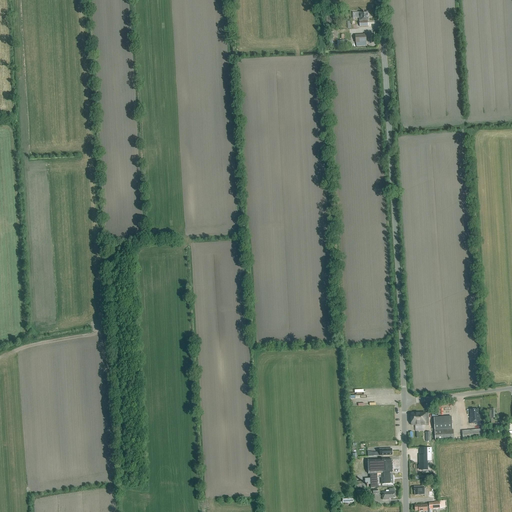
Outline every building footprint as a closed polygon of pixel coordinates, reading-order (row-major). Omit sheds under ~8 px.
[(358,13),(359,21),(368,21),(368,12),(364,13),(364,12),(363,12),(363,13),(358,13)] [(332,34),(329,34),(329,45),(333,45),(333,48),(347,47),(347,40),(338,41),(337,29),(332,30),(332,34)] [(500,428),(500,423),(494,423),(494,419),(496,419),(496,414),(495,414),(495,409),(491,410),(491,411),(489,411),(490,419),(491,419),(491,423),(490,423),(491,428),(500,428)] [(480,423),(479,415),(478,415),(478,410),(470,410),(471,417),(469,417),(470,424),(480,423)] [(429,424),(428,413),(411,414),(411,425),(429,424)] [(435,440),(454,439),(453,430),(452,417),(434,418),(435,440)] [(484,437),(483,429),(462,431),(463,439),(484,437)] [(426,455),(419,456),(420,466),(419,466),(418,470),(420,471),(421,470),(427,470),(426,455)] [(367,461),(368,473),(392,472),(392,460),(367,461)] [(381,485),(393,484),(392,472),(368,473),(368,475),(369,475),(370,477),(370,479),(365,479),(365,481),(355,482),(355,489),(366,488),(366,485),(370,485),(370,488),(377,488),(377,475),(381,475),(381,485)] [(424,495),(424,487),(414,487),(414,492),(414,496),(420,496),(420,495),(424,495)] [(395,490),(392,490),(389,490),(389,492),(382,493),(382,501),(390,500),(390,498),(395,498),(395,490)] [(418,506),(414,506),(414,511),(418,511),(430,511),(430,510),(429,510),(429,508),(432,508),(432,509),(440,509),(445,509),(444,502),(439,502),(439,503),(433,503),(428,504),(429,505),(426,505),(418,505),(418,506)]
